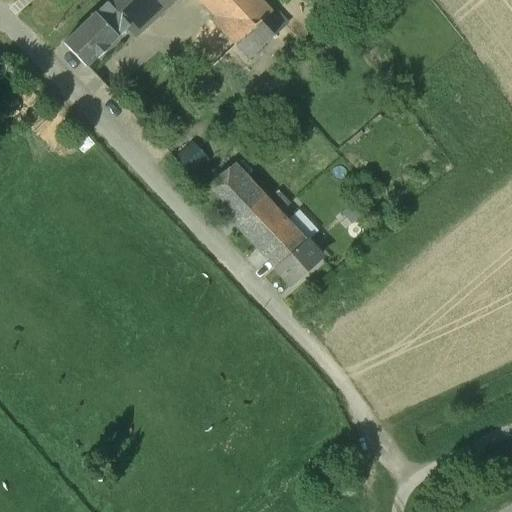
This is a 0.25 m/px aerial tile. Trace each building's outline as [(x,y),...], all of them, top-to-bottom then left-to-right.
[(108,0),(106,2),(128,24),(154,0),(108,0)] [(154,0),(128,24),(142,39),(183,0),(154,0)] [(258,0),(199,0),(215,16),(211,20),(248,60),(273,36),(261,24),(272,14),(258,0)] [(106,2),(96,13),(116,35),(128,24),(106,2)] [(116,35),(96,13),(63,44),(85,67),(96,57),(98,58),(107,49),(106,48),(118,36),(116,35)] [(305,242),(233,165),(204,193),(275,268),(305,242)] [(305,242),(275,268),(290,285),(320,258),(305,242)]
